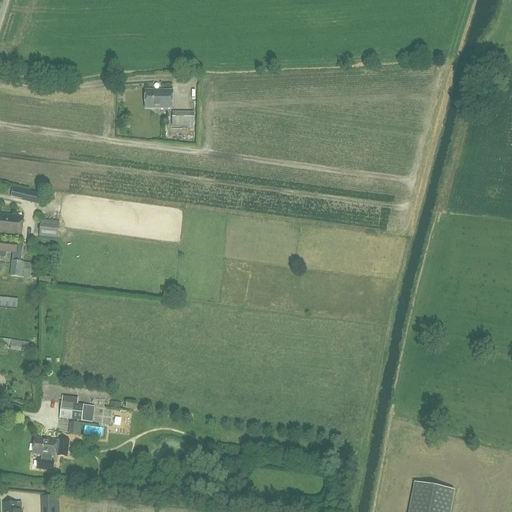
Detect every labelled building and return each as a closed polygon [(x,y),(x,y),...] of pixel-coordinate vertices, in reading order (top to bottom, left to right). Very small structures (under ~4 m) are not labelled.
[(145,90),(145,108),(172,108),(172,91),(145,90)] [(172,113),(172,127),(179,127),(193,127),(194,114),(172,113)] [(22,200),(34,203),(36,192),(24,189),(22,200)] [(0,213),(0,233),(21,236),(23,216),(0,213)] [(41,219),(39,236),(58,238),(60,222),(41,219)] [(15,243),(0,242),(0,257),(4,258),(6,256),(7,251),(13,251),(12,261),(11,261),(9,276),(21,277),(23,262),(21,262),(23,244),(15,243)] [(50,282),(51,276),(38,274),(37,280),(50,282)] [(0,297),(0,306),(17,309),(18,299),(0,297)] [(10,347),(10,350),(28,352),(29,342),(12,340),(0,338),(0,348),(6,349),(6,346),(10,347)] [(78,397),(74,397),(62,396),(59,419),(81,421),(82,421),(92,422),(94,407),(84,406),(84,405),(77,404),(78,397)] [(98,405),(95,422),(107,424),(110,406),(98,405)] [(52,456),(54,456),(54,454),(57,454),(57,456),(67,457),(69,440),(59,439),(59,441),(56,440),(35,437),(33,454),(42,455),(41,459),(38,459),(37,469),(53,471),(54,461),(52,461),(52,456)] [(176,482),(192,487),(198,471),(192,469),(191,474),(180,470),(176,482)] [(408,511),(450,511),(455,490),(415,482),(408,511)] [(41,496),(41,511),(59,511),(59,496),(41,496)] [(23,511),(15,511),(15,498),(3,498),(3,511),(23,511)]
